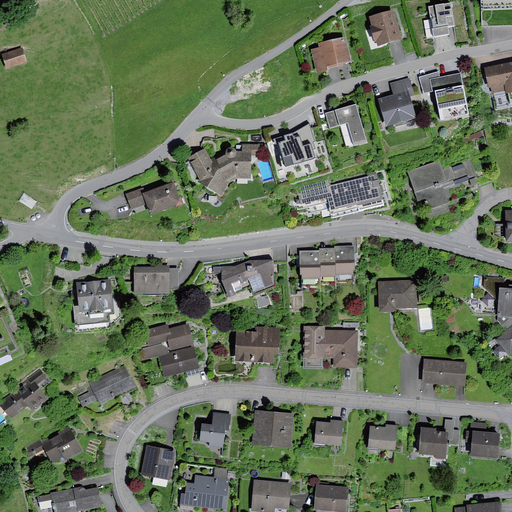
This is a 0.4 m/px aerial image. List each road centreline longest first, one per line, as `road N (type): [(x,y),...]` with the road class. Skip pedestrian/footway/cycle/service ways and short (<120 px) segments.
road 1 (residential): [(133,511),(120,483),(123,452),(136,428),(176,401),(259,394),(511,419)]
road 2 (residential): [(457,250),(348,232),(145,254),(45,234)]
road 3 (residential): [(202,118),(242,126),(279,121),(330,91),(511,47)]
road 4 (residential): [(45,234),(80,193),(132,173),(202,118)]
road 5 (residential): [(202,118),(238,73),(348,0)]
